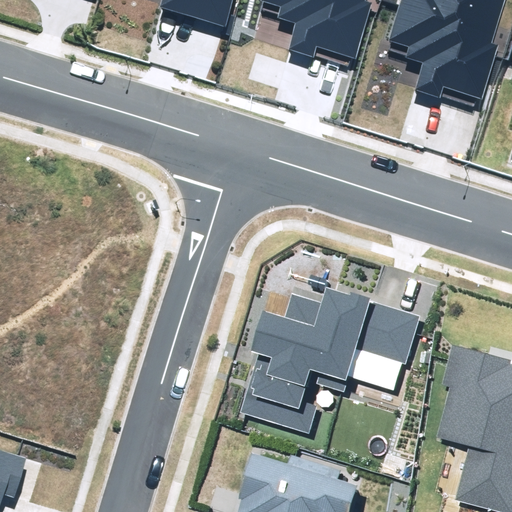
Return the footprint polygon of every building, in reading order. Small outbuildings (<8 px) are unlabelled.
[(162,0),(160,7),(224,26),(232,0),(162,0)] [(288,49),(312,57),(316,46),(355,58),(372,4),(366,3),(367,0),(263,0),(282,6),(278,18),(296,24),(288,49)] [(415,90),(439,97),(443,87),(482,99),(499,45),(493,43),(506,0),(402,0),(390,41),(409,46),(405,59),(423,65),(415,90)] [(240,413),(308,434),(317,405),(302,401),(311,371),(320,374),(317,383),(344,391),(349,376),(393,390),(401,363),(406,365),(421,315),(325,286),(320,303),(291,294),(284,317),(263,311),(251,351),(259,353),(240,413)] [(456,501),(499,511),(511,511),(511,365),(510,365),(511,361),(452,346),(442,386),(449,387),(436,439),(469,447),(456,501)] [(0,504),(3,494),(14,497),(26,458),(0,450),(0,504)] [(351,511),(359,486),(337,480),(340,469),(291,454),(288,463),(251,452),(237,498),(242,499),(238,511),(351,511)]
